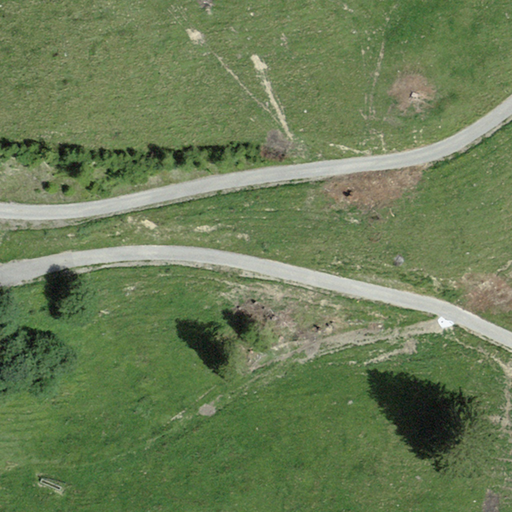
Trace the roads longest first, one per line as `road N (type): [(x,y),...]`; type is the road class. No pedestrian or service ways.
road 1 (unclassified): [(0,210),(89,208),(420,156),(511,105)]
road 2 (unclassified): [(511,340),(418,301),(190,254),(85,258),(0,278)]
road 3 (track): [(0,479),(113,462),(311,353),(460,316)]
